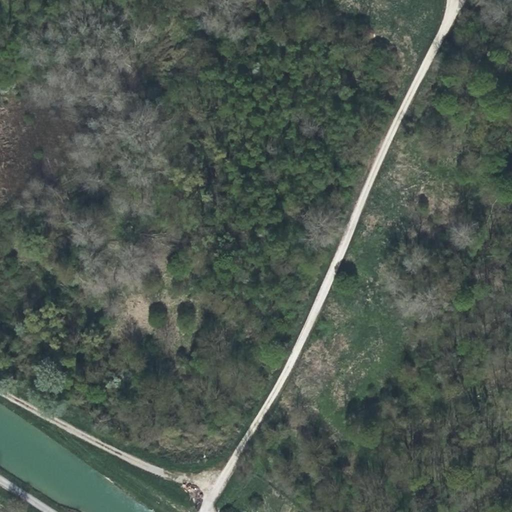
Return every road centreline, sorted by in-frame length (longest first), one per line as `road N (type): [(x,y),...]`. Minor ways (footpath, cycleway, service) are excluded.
road 1 (track): [(200,511),(303,336),(397,118),(460,0)]
road 2 (track): [(328,275),(346,295),(357,334),(323,393),(325,413),(412,511)]
road 3 (track): [(200,511),(0,386)]
road 4 (track): [(357,334),(382,339),(384,364),(330,420)]
